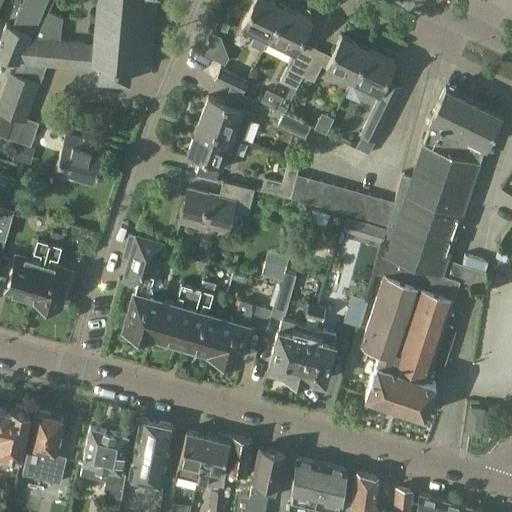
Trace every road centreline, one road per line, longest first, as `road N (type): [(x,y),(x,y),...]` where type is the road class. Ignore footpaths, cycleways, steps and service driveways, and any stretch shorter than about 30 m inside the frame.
road 1 (residential): [(511,488),(69,367)]
road 2 (residential): [(69,367),(119,190),(193,0)]
road 3 (unknown): [(441,469),(456,404),(511,364)]
